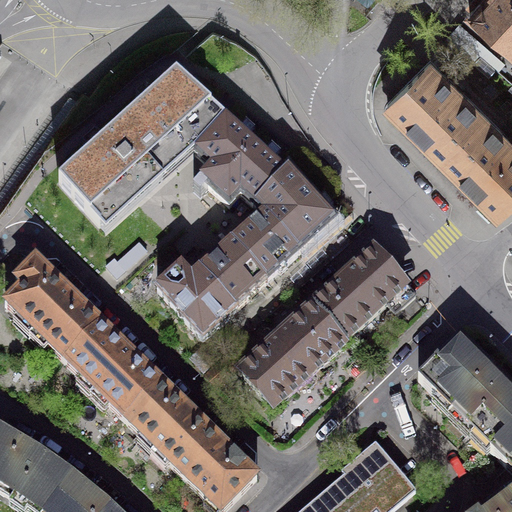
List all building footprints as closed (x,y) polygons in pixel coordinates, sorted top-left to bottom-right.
[(511,0),(480,0),(476,5),(470,13),(511,49),(511,0)] [(485,49),(462,29),(457,35),(452,41),(475,60),(485,49)] [(442,157),(485,115),(458,87),(430,61),(387,104),(442,157)] [(196,156),(226,123),(177,78),(59,184),(100,230),(178,160),(189,149),(196,156)] [(511,141),(485,115),(442,157),(497,212),(511,196),(511,141)] [(256,210),(285,177),(226,123),(196,156),(195,157),(197,159),(197,158),(211,171),(205,177),(200,183),(201,184),(193,192),(200,199),(207,190),(229,210),(240,198),(255,211),(256,210)] [(285,177),(256,210),(299,257),(307,250),(335,225),(288,174),(285,177)] [(262,219),(231,246),(267,286),(274,280),(299,257),(256,210),(255,211),(262,219)] [(267,286),(231,246),(199,275),(235,315),(260,292),(267,286)] [(344,283),(314,309),(347,346),(348,345),(347,343),(387,307),(395,317),(416,298),(405,286),(403,289),(399,284),(373,256),(344,283)] [(64,365),(101,328),(68,296),(36,264),(16,285),(22,291),(5,308),(64,365)] [(235,315),(199,275),(191,282),(181,271),(157,293),(203,344),(227,322),(235,315)] [(285,336),(278,342),(311,379),(347,346),(314,309),(285,336)] [(131,358),(101,328),(64,365),(125,425),(162,387),(131,358)] [(452,416),(494,374),(460,341),(439,362),(419,383),(452,416)] [(311,379),(278,342),(271,349),(241,376),(274,413),(311,379)] [(235,362),(229,356),(205,378),(216,389),(240,367),(235,362)] [(494,374),(452,416),(506,470),(511,464),(511,392),(506,386),(494,374)] [(162,387),(125,425),(186,484),(222,447),(192,417),(162,387)] [(33,511),(48,511),(72,479),(40,456),(34,452),(0,432),(0,489),(12,497),(33,511)] [(229,453),(222,447),(186,484),(214,511),(227,511),(257,481),(229,453)] [(394,511),(407,501),(408,501),(415,495),(395,472),(375,449),(368,455),(343,476),(346,480),(307,511),(394,511)] [(112,511),(108,507),(72,479),(48,511),(112,511)] [(511,511),(511,509),(504,498),(485,511),(511,511)]
